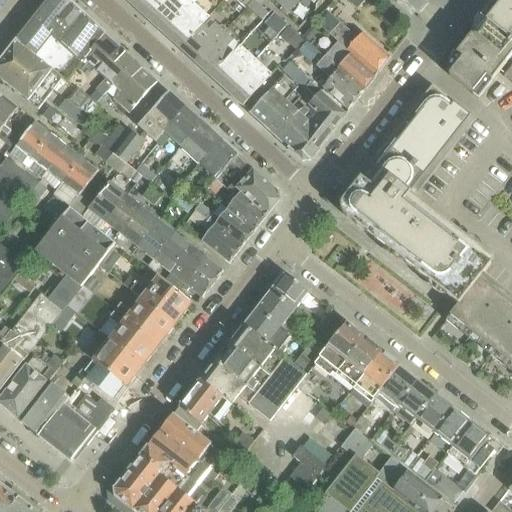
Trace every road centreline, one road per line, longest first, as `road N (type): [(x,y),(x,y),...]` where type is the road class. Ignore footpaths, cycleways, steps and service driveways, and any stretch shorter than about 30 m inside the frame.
road 1 (residential): [(73,511),(279,243)]
road 2 (residential): [(511,419),(279,243)]
road 3 (residential): [(316,191),(102,0)]
road 4 (residential): [(316,191),(447,23)]
